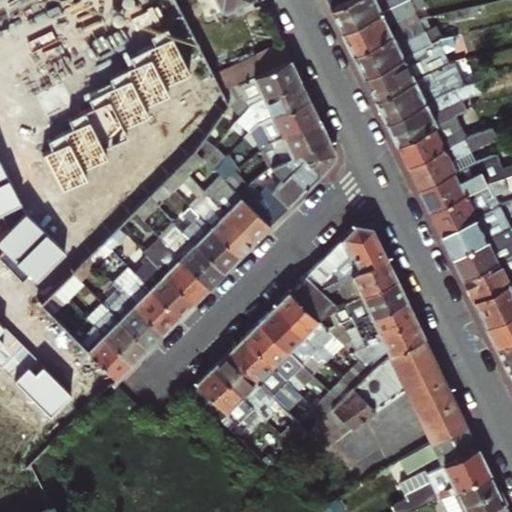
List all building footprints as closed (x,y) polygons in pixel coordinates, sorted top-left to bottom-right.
[(173,0),(175,1),(177,0),(194,0),(203,16),(200,18),(202,23),(207,25),(229,14),(227,10),(248,0),(173,0)] [(341,30),(399,0),(340,0),(329,5),(341,30)] [(418,18),(408,0),(399,0),(341,30),(351,51),(407,23),(418,18)] [(450,22),(439,26),(444,37),(449,36),(456,34),(450,22)] [(415,38),(407,23),(351,51),(363,76),(444,37),(439,26),(415,38)] [(166,25),(145,36),(146,38),(149,37),(152,43),(144,47),(166,92),(167,92),(193,79),(166,25)] [(413,78),(442,63),(436,53),(449,46),(453,45),(449,36),(444,37),(363,76),(373,97),(413,78)] [(281,42),(258,54),(266,70),(289,58),(281,42)] [(166,92),(144,47),(125,57),(126,59),(129,58),(132,64),(123,68),(146,113),(147,113),(171,101),(167,92),(166,92)] [(212,77),(220,92),(266,70),(258,54),(212,77)] [(242,112),(251,101),(299,78),(289,58),(266,70),(220,92),(226,104),(235,99),(242,112)] [(442,63),(413,78),(418,88),(448,73),(443,62),(442,63)] [(151,121),(147,113),(146,113),(123,68),(104,77),(106,80),(109,78),(112,84),(103,89),(126,134),(151,121)] [(453,86),(466,82),(459,68),(448,73),(418,88),(413,78),(373,97),(384,119),(453,86)] [(257,122),(308,98),(299,78),(251,101),(254,106),(250,108),(257,122)] [(426,115),(447,105),(459,98),(477,91),(474,80),(466,82),(453,86),(384,119),(395,142),(431,125),(426,115)] [(130,142),(126,134),(103,89),(84,98),(85,101),(88,99),(91,105),(82,110),(105,155),(130,142)] [(270,140),(318,117),(308,98),(257,122),(267,142),(270,140)] [(431,125),(452,115),(447,105),(426,115),(431,125)] [(110,163),(105,155),(82,110),(63,119),(64,122),(68,120),(71,126),(62,131),(84,176),(85,175),(110,163)] [(452,115),(431,125),(436,135),(457,125),(452,115)] [(276,156),(293,147),(325,132),(318,117),(270,140),(272,145),(265,148),(270,158),(276,156)] [(436,135),(431,125),(395,142),(406,164),(462,137),(478,132),(477,130),(471,118),(457,125),(436,135)] [(84,176),(62,131),(43,140),(44,143),(47,141),(50,147),(40,152),(63,197),(89,184),(85,175),(84,176)] [(201,157),(202,158),(214,144),(216,142),(205,131),(192,148),(201,157)] [(267,185),(287,205),(332,161),(334,151),(325,132),(293,147),(300,154),(286,167),(267,185)] [(474,159),(469,149),(483,142),(478,132),(462,137),(406,164),(417,187),(453,169),(474,159)] [(202,158),(213,169),(226,155),(214,144),(202,158)] [(265,163),(270,158),(265,148),(263,144),(257,149),(265,163)] [(276,156),(286,167),(300,154),(293,147),(276,156)] [(177,163),(186,172),(201,157),(192,148),(177,163)] [(511,158),(503,163),(508,173),(511,171),(511,158)] [(479,169),(474,159),(453,169),(457,179),(479,169)] [(163,177),(171,186),(186,172),(177,163),(163,177)] [(457,179),(453,169),(417,187),(428,209),(491,178),(508,173),(503,163),(480,172),(479,169),(457,179)] [(231,186),(236,192),(245,184),(232,171),(223,178),(231,186)] [(491,178),(428,209),(439,232),(474,215),(469,204),(491,194),(489,190),(511,182),(511,171),(508,173),(491,178)] [(0,211),(19,202),(7,176),(0,179),(0,211)] [(236,192),(268,224),(287,205),(267,185),(259,194),(247,181),(245,184),(236,192)] [(253,240),(268,224),(236,192),(231,186),(215,202),(253,240)] [(131,209),(141,219),(157,204),(147,194),(131,209)] [(496,204),(491,194),(469,204),(474,215),(496,204)] [(238,255),(253,240),(215,202),(213,200),(198,215),(200,218),(238,255)] [(19,202),(0,211),(0,214),(6,226),(0,232),(0,244),(2,246),(0,247),(0,257),(8,265),(44,230),(23,209),(19,202)] [(450,254),(507,227),(496,204),(474,215),(439,232),(450,254)] [(223,270),(238,255),(200,218),(185,232),(223,270)] [(334,279),(385,255),(371,226),(354,223),(303,274),(316,288),(329,282),(334,279)] [(100,240),(111,250),(126,235),(116,224),(100,240)] [(511,252),(511,224),(507,227),(450,254),(461,277),(511,252)] [(64,250),(44,230),(8,265),(20,278),(27,271),(35,279),(64,250)] [(207,286),(223,270),(185,232),(183,230),(167,246),(207,286)] [(85,255),(95,265),(111,250),(100,240),(85,255)] [(192,300),(207,286),(167,246),(165,243),(150,258),(156,264),(192,300)] [(472,301),(511,281),(511,252),(461,277),(472,301)] [(70,270),(80,281),(95,265),(85,255),(70,270)] [(343,296),(349,301),(396,277),(385,255),(334,279),(329,282),(316,288),(324,295),(333,291),(339,288),(343,296)] [(177,316),(192,300),(156,264),(140,279),(177,316)] [(161,332),(177,316),(140,279),(127,267),(112,282),(118,288),(122,293),(161,332)] [(66,298),(82,282),(80,281),(70,270),(54,286),(66,298)] [(332,310),(336,308),(324,295),(316,288),(303,274),(288,289),(317,318),(332,310)] [(349,325),(354,323),(406,298),(396,277),(349,301),(336,308),(332,310),(338,320),(339,319),(342,323),(347,321),(349,325)] [(511,311),(511,281),(472,301),(484,325),(511,311)] [(50,314),(66,298),(54,286),(38,302),(50,314)] [(102,303),(107,308),(122,293),(118,288),(102,303)] [(341,340),(326,326),(317,318),(288,289),(273,305),(325,355),(341,340)] [(146,347),(161,332),(122,293),(107,308),(146,347)] [(364,341),(415,316),(406,298),(354,323),(364,341)] [(130,363),(146,347),(107,308),(102,303),(101,302),(85,317),(92,324),(130,363)] [(323,357),(325,355),(273,305),(257,320),(305,367),(325,388),(336,399),(350,384),(340,373),(323,357)] [(511,311),(484,325),(495,347),(511,338),(511,311)] [(379,356),(423,335),(415,316),(364,341),(357,344),(349,348),(357,355),(368,365),(379,356)] [(342,341),(348,334),(343,328),(341,324),(342,323),(339,319),(338,320),(326,326),(341,340),(342,341)] [(289,383),(305,367),(257,320),(242,336),(285,379),(289,383)] [(0,364),(22,344),(0,321),(0,364)] [(357,344),(364,341),(354,323),(349,325),(343,328),(348,334),(357,344)] [(115,378),(130,363),(92,324),(76,340),(115,378)] [(331,404),(350,422),(405,385),(431,439),(466,422),(424,334),(423,335),(379,356),(368,365),(350,384),(336,399),(331,404)] [(264,389),(269,394),(285,379),(242,336),(226,351),(264,389)] [(511,338),(495,347),(506,370),(511,367),(511,338)] [(71,393),(22,344),(0,364),(0,365),(49,415),(71,393)] [(257,396),(264,389),(226,351),(211,366),(248,403),(252,399),(242,388),(246,385),(256,395),(257,396)] [(340,373),(350,384),(368,365),(357,355),(340,373)] [(239,418),(251,406),(248,403),(211,366),(195,382),(241,428),(245,423),(239,418)] [(269,394),(274,399),(280,392),(289,383),(285,379),(269,394)] [(299,412),(308,403),(289,383),(280,392),(299,412)] [(252,399),(256,395),(246,385),(242,388),(252,399)] [(320,415),(331,404),(336,399),(325,388),(309,404),(320,415)] [(306,431),(311,425),(320,415),(309,404),(308,403),(299,412),(306,419),(300,426),(306,431)] [(311,425),(326,439),(350,423),(350,422),(331,404),(320,415),(311,425)] [(239,418),(245,423),(256,412),(251,406),(239,418)] [(282,437),(291,446),(306,431),(300,426),(296,422),(282,437)] [(405,511),(453,488),(489,470),(466,422),(431,439),(443,463),(426,471),(429,479),(403,492),(405,497),(389,504),(393,511),(405,511)] [(430,442),(403,457),(410,469),(437,454),(430,442)] [(508,511),(489,470),(453,488),(464,511),(508,511)] [(399,485),(403,492),(429,479),(426,471),(399,485)] [(35,511),(59,511),(55,502),(53,503),(35,511)]
